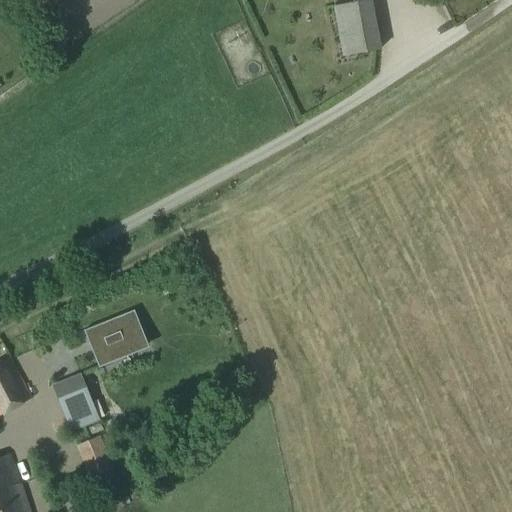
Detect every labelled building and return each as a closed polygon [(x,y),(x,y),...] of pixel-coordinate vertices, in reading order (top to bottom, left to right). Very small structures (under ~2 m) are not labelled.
[(370,1),(334,7),(342,57),(378,51),(370,1)] [(100,365),(145,347),(132,315),(135,314),(133,311),(83,331),(98,369),(101,367),(100,365)] [(0,362),(0,416),(32,400),(9,358),(0,362)] [(80,375),(52,386),(70,433),(99,421),(80,375)] [(98,440),(77,448),(90,483),(112,475),(98,440)] [(7,456),(0,457),(0,511),(28,511),(20,487),(17,487),(7,456)]
